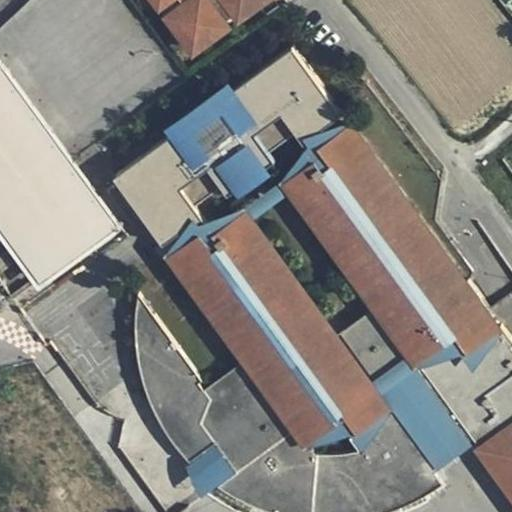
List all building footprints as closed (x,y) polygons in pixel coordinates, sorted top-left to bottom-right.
[(165,0),(163,2),(173,16),(175,15),(179,11),(193,29),(205,20),(214,32),(230,20),(233,24),(235,27),(251,14),(249,13),(246,8),(256,0),(165,0)] [(256,0),(246,8),(249,13),(266,0),(256,0)] [(179,11),(175,15),(199,47),(233,24),(230,20),(214,32),(205,20),(193,29),(179,11)] [(189,361),(153,312),(138,323),(140,356),(159,382),(162,379),(170,390),(155,402),(227,432),(215,441),(236,470),(220,482),(230,489),(252,501),(274,510),(284,511),(372,511),(394,506),(425,491),(439,481),(378,397),(365,391),(369,384),(410,354),(419,352),(420,367),(474,442),(493,467),(499,462),(511,480),(511,358),(506,350),(511,346),(511,345),(511,339),(502,326),(498,328),(487,313),(484,315),(476,304),(482,300),(469,281),(465,284),(348,124),(319,145),(311,134),(340,113),(291,46),(233,88),(214,102),(224,116),(199,134),(189,120),(169,135),(112,176),(161,243),(191,222),(197,231),(168,253),(245,359),(252,368),(240,377),(231,372),(221,379),(223,389),(211,398),(204,389),(197,380),(201,377),(189,361)] [(0,229),(37,280),(114,222),(0,68),(0,229)] [(163,127),(169,135),(189,120),(199,134),(224,116),(214,102),(233,88),(228,80),(163,127)] [(352,121),(348,124),(465,284),(469,281),(352,121)] [(0,270),(15,260),(9,251),(0,257),(0,270)] [(230,489),(220,482),(236,470),(215,441),(227,432),(155,402),(170,390),(162,379),(159,382),(140,356),(138,323),(153,312),(138,291),(136,305),(135,332),(138,359),(145,386),(161,423),(171,439),(189,460),(187,462),(187,469),(190,477),(201,496),(207,492),(241,511),(249,511),(251,509),(260,511),(397,511),(401,511),(405,511),(430,500),(429,497),(443,487),(439,481),(425,491),(394,506),(372,511),(284,511),(274,510),(252,501),(230,489)] [(498,328),(502,326),(482,300),(476,304),(484,315),(487,313),(498,328)] [(511,480),(499,462),(493,467),(474,442),(420,367),(419,352),(410,354),(369,384),(365,391),(378,397),(433,472),(471,445),(511,499),(511,480)] [(245,359),(204,389),(211,398),(223,389),(221,379),(231,372),(240,377),(252,368),(245,359)]
